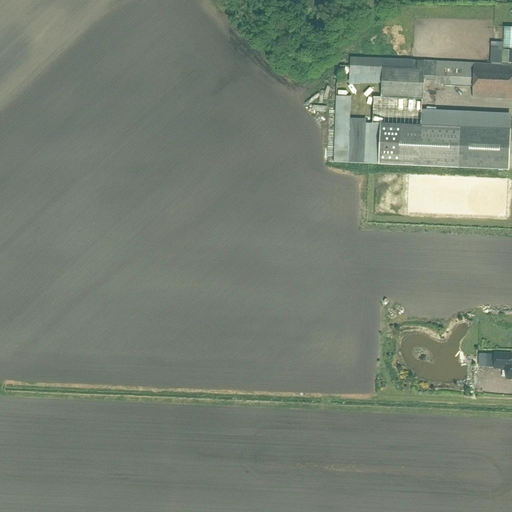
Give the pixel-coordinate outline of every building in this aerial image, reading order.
[(444,85),(473,87),(473,98),(511,99),(511,51),(503,51),(502,65),(474,64),(445,63),(444,85)] [(381,99),(424,101),(424,85),(425,70),(415,70),(383,68),(381,99)] [(366,124),(364,164),(379,165),(380,125),(372,125),(366,124)] [(509,171),(511,131),(380,125),(379,165),(509,171)] [(511,355),(495,355),(494,368),(505,369),(507,371),(507,379),(511,378),(511,355)]
